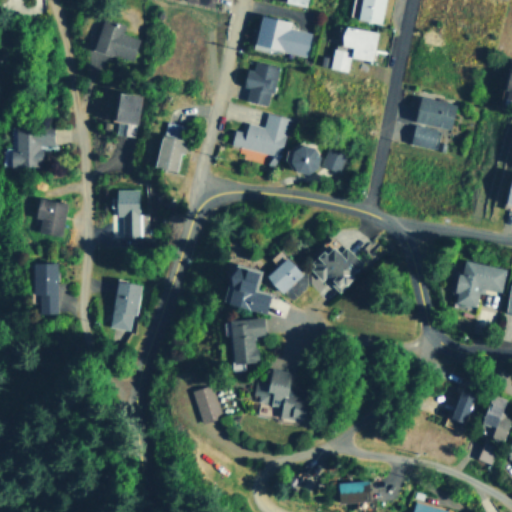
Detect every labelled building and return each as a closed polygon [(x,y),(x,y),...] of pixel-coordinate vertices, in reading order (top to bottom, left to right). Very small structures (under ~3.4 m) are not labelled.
[(377,22),(381,0),(349,0),(346,16),(377,22)] [(287,20),(256,14),(250,45),(303,55),(308,31),(286,27),(287,20)] [(90,49),(129,59),(136,36),(119,32),(122,23),(99,17),(90,49)] [(338,44),(349,46),(347,56),(370,59),(373,29),(340,25),(338,44)] [(347,49),(329,47),(326,68),(344,70),(347,49)] [(242,99),(265,104),(274,64),(251,59),(249,68),(243,67),(239,86),(244,87),(242,99)] [(511,59),(507,59),(499,94),(511,96),(511,59)] [(138,93),(114,90),(111,120),(135,122),(138,93)] [(410,119),(447,128),(453,104),(417,95),(410,119)] [(227,144),(278,155),(286,116),(262,111),(260,125),(243,122),(242,130),(231,127),(227,144)] [(173,170),(180,138),(177,138),(180,124),(160,120),(151,166),(173,170)] [(433,147),(436,128),(410,124),(406,143),(433,147)] [(11,126),(12,149),(6,149),(7,166),(39,165),(38,144),(49,144),(49,125),(11,126)] [(281,152),(296,175),(316,163),(300,139),(281,152)] [(317,163),(336,171),(343,153),(324,145),(317,163)] [(511,204),(511,170),(507,170),(502,203),(511,204)] [(119,236),(134,236),(135,188),(112,187),(112,215),(119,215),(119,236)] [(35,231),(58,235),(63,201),(34,197),(31,217),(37,218),(35,231)] [(319,281),(322,278),(335,290),(360,264),(341,245),(335,251),(326,243),(304,267),(319,281)] [(261,275),(277,292),(298,273),(276,249),(266,258),(273,265),(261,275)] [(503,267),(459,258),(450,300),(474,306),(478,286),(498,290),(503,267)] [(36,311),(53,311),(52,261),(29,261),(29,293),(35,293),(36,311)] [(267,294),(249,289),(254,271),(229,265),(219,301),(262,313),(267,294)] [(136,282),(113,279),(107,325),(129,328),(136,282)] [(502,313),(511,314),(511,279),(506,279),(502,313)] [(249,400),(277,404),(275,415),(300,418),(304,389),(286,386),(288,371),(261,367),(259,378),(252,377),(249,400)] [(219,415),(209,383),(188,389),(198,421),(219,415)] [(460,422),(471,390),(458,385),(447,418),(460,422)] [(488,436),(500,440),(508,416),(498,413),(503,397),(488,392),(478,422),(491,426),(488,436)] [(511,431),(503,458),(511,460),(511,431)] [(494,447),(481,441),(473,456),(487,463),(494,447)] [(364,479),(333,480),(334,501),(365,501),(364,479)] [(407,511),(444,511),(445,509),(411,500),(407,511)]
